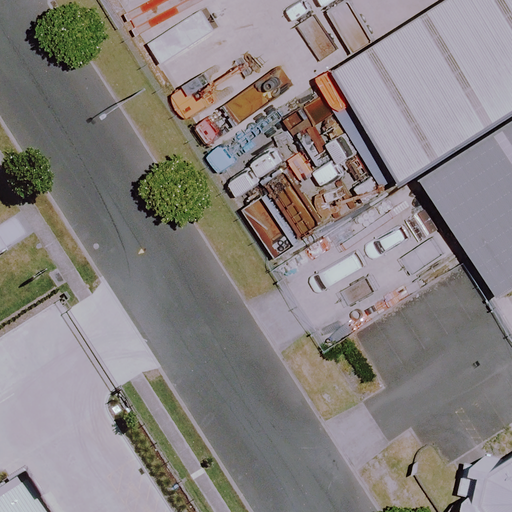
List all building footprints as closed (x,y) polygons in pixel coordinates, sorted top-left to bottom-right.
[(511,116),(511,0),(455,0),(349,68),(418,176),(511,116)] [(511,127),(491,141),(511,174),(511,127)] [(266,148),(229,144),(224,183),(261,187),(266,148)] [(404,186),(390,163),(342,191),(356,214),(404,186)] [(453,227),(397,260),(415,291),(471,258),(453,227)] [(511,511),(511,452),(443,497),(452,511),(511,511)] [(0,511),(10,511),(0,496),(0,511)]
